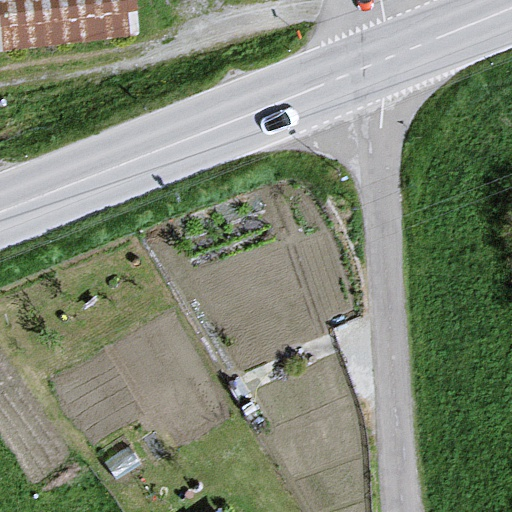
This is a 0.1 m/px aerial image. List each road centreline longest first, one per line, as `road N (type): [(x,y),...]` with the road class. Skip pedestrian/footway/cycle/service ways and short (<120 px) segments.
road 1 (unclassified): [(405,511),(384,58)]
road 2 (tertiary): [(0,210),(384,58)]
road 3 (tertiary): [(384,58),(511,6)]
